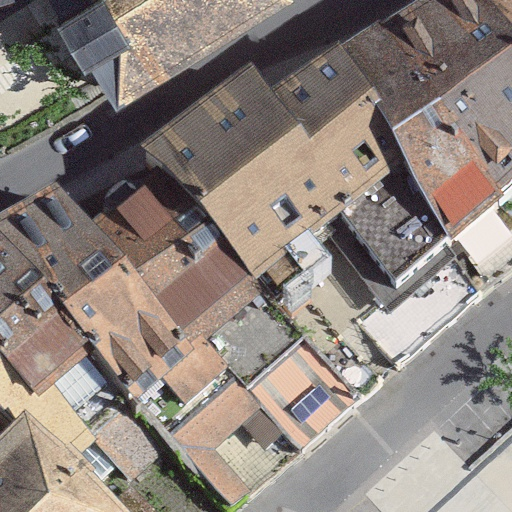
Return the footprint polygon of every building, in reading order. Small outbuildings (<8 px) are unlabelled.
[(52,0),(113,100),(277,0),(52,0)] [(511,197),(511,58),(464,0),(445,0),(335,63),(400,177),(445,256),(511,197)] [(511,0),(464,0),(511,58),(511,0)] [(400,177),(335,63),(263,108),(247,82),(137,164),(157,187),(248,296),(338,225),(400,177)] [(395,300),(445,256),(400,177),(338,225),(395,300)] [(248,296),(157,187),(85,240),(181,364),(201,350),(258,306),(248,296)] [(511,264),(511,197),(445,256),(471,298),(511,264)] [(85,240),(56,204),(0,232),(0,263),(84,365),(120,407),(130,418),(160,393),(186,370),(181,364),(85,240)] [(471,298),(445,256),(395,300),(338,225),(248,296),(258,306),(299,346),(359,404),(471,298)] [(84,365),(0,263),(0,379),(29,413),(41,403),(84,365)] [(241,398),(299,346),(258,306),(201,350),(225,378),(232,387),(241,398)] [(299,462),(359,404),(299,346),(241,398),(258,417),(299,462)] [(186,370),(160,393),(181,417),(225,378),(201,350),(181,364),(186,370)] [(163,451),(232,387),(225,378),(181,417),(160,393),(130,418),(163,451)] [(29,413),(0,379),(0,431),(11,444),(21,434),(61,475),(87,449),(79,441),(41,403),(29,413)] [(241,398),(232,387),(163,451),(171,459),(219,511),(237,511),(250,501),(214,462),(258,417),(241,398)] [(130,418),(120,407),(79,441),(87,449),(129,494),(171,459),(163,451),(130,418)] [(97,511),(61,475),(21,434),(11,444),(0,454),(0,511),(97,511)] [(145,511),(129,494),(112,511),(145,511)]
